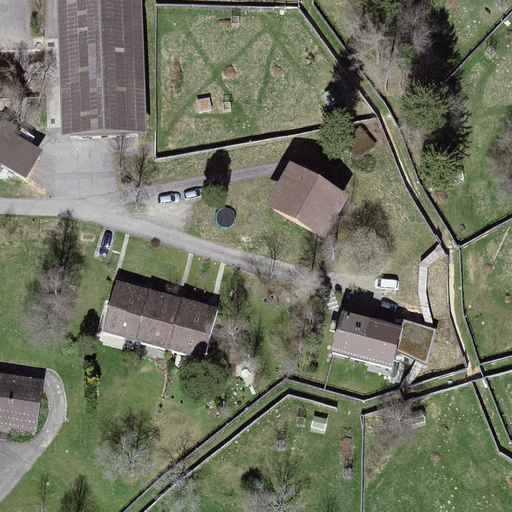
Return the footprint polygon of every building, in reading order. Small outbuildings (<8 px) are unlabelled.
[(140,0),(51,0),(55,144),(144,141),(140,0)] [(0,131),(0,171),(1,170),(25,183),(41,154),(0,131)] [(283,172),(260,212),(319,246),(343,207),(283,172)] [(220,316),(112,288),(99,340),(207,368),(220,316)] [(399,334),(334,319),(325,360),(390,374),(399,334)] [(0,431),(35,436),(41,385),(0,380),(0,431)]
